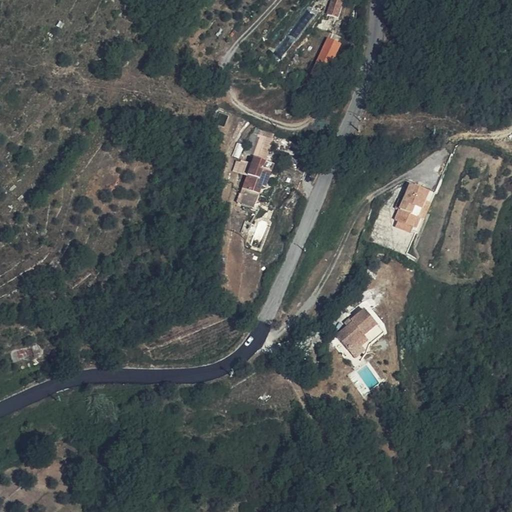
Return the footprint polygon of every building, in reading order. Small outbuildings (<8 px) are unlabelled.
[(345,1),(341,0),(333,0),(329,14),(339,18),(345,1)] [(311,6),(305,11),(311,20),(318,14),(311,6)] [(344,27),(356,30),(358,22),(347,18),(344,27)] [(356,30),(344,27),(339,45),(351,48),(356,30)] [(271,183),(282,188),(291,169),(269,159),(261,178),(271,183)] [(282,188),(271,183),(257,215),(272,222),(278,213),(281,214),(291,192),(282,188)] [(420,217),(426,203),(431,193),(412,184),(402,204),(406,206),(400,217),(417,224),(420,217)] [(426,203),(420,217),(426,220),(433,206),(426,203)] [(339,335),(357,357),(366,350),(362,345),(370,340),(365,334),(378,324),(366,309),(353,319),(355,322),(339,335)]
